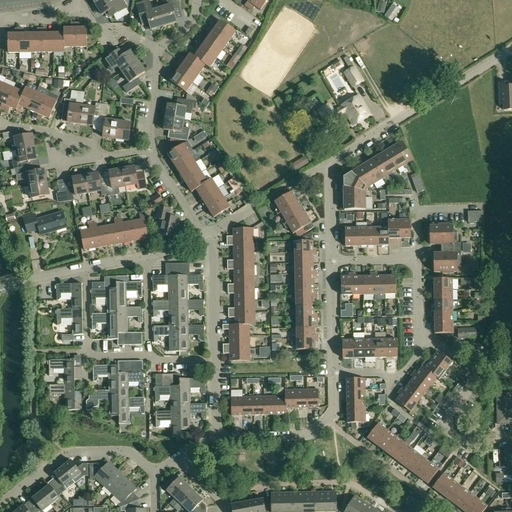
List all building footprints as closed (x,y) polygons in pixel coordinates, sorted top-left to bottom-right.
[(116,0),(115,1),(114,0),(102,0),(95,4),(102,15),(108,12),(111,17),(127,8),(122,0),(116,0)] [(164,0),(166,7),(159,9),(164,26),(177,23),(176,20),(182,18),(176,0),(164,0)] [(245,0),(248,1),(245,5),(248,8),(254,0),(245,0)] [(268,0),(254,0),(248,8),(252,11),(255,7),(261,11),(268,0)] [(163,27),(164,26),(159,9),(152,11),(149,1),(137,4),(143,25),(149,23),(151,30),(158,28),(162,30),(163,27)] [(378,5),(376,11),(383,13),(386,7),(378,5)] [(395,9),(390,6),(384,16),(387,18),(388,17),(389,17),(395,9)] [(212,24),(209,27),(229,42),(236,32),(220,21),(216,27),(212,24)] [(70,28),(64,28),(64,52),(65,52),(64,47),(75,47),(75,22),(70,22),(70,28)] [(80,22),(75,22),(75,47),(87,46),(87,28),(80,28),(80,22)] [(211,34),(207,39),(222,50),(229,42),(209,27),(207,31),(211,34)] [(37,34),(31,34),(31,52),(42,52),(42,28),(37,28),(37,34)] [(46,28),(42,28),(42,52),(53,52),(53,34),(46,34),(46,28)] [(60,34),(53,34),(53,52),(64,52),(64,28),(60,28),(60,34)] [(249,36),(253,31),(250,28),(245,33),(249,36)] [(8,52),(20,52),(20,29),(15,29),(15,33),(8,34),(8,52)] [(24,29),(20,29),(20,52),(31,52),(31,34),(24,34),(24,29)] [(200,41),(197,46),(216,59),(222,50),(207,39),(204,44),(200,41)] [(198,51),(194,57),(205,65),(205,66),(209,68),(216,59),(197,46),(195,49),(198,51)] [(117,67),(118,66),(122,72),(137,62),(130,51),(122,56),(119,50),(104,60),(111,71),(117,67)] [(232,58),(238,62),(241,57),(236,53),(232,58)] [(182,57),(180,61),(199,74),(205,66),(205,65),(194,57),(191,54),(186,60),(182,57)] [(340,60),(331,65),(335,73),(345,67),(340,60)] [(192,84),(199,74),(180,61),(177,64),(181,67),(177,73),(192,84)] [(230,61),(226,66),(232,70),(235,65),(230,61)] [(142,83),(138,77),(145,72),(137,62),(122,72),(129,83),(123,88),(127,94),(142,83)] [(352,88),(362,82),(363,82),(354,66),(343,73),(352,88)] [(96,75),(89,69),(85,72),(92,79),(96,75)] [(186,93),(192,84),(177,73),(173,78),(169,75),(166,79),(186,93)] [(340,94),(350,91),(345,77),(336,80),(340,94)] [(63,89),(63,86),(63,81),(54,80),(53,88),(63,89)] [(0,107),(0,108),(4,110),(14,88),(4,83),(0,91),(0,103),(2,104),(0,107)] [(499,83),(500,105),(504,105),(504,110),(511,109),(511,85),(507,86),(507,83),(499,83)] [(10,107),(16,110),(26,87),(24,92),(14,88),(4,110),(8,112),(10,107)] [(18,105),(28,110),(36,92),(26,87),(16,110),(18,105)] [(33,117),(36,119),(46,96),(36,92),(28,110),(35,112),(33,117)] [(57,101),(46,96),(36,119),(41,121),(43,116),(49,119),(57,101)] [(344,113),(352,126),(370,115),(358,96),(334,110),(330,102),(317,110),(326,124),(337,118),(337,117),(344,113)] [(63,112),(69,112),(67,122),(80,124),(83,106),(76,106),(76,100),(70,99),(70,100),(65,100),(63,112)] [(178,99),(176,106),(168,105),(166,117),(184,120),(185,113),(191,114),(192,108),(195,109),(196,102),(178,99)] [(201,103),(207,107),(210,103),(204,99),(201,103)] [(93,126),(94,116),(100,117),(102,104),(96,104),(95,108),(83,106),(80,124),(93,126)] [(189,116),(187,122),(195,124),(197,118),(189,116)] [(189,134),(182,133),(184,120),(166,117),(163,130),(169,131),(168,138),(187,141),(189,134)] [(103,138),(116,139),(118,122),(105,120),(103,138)] [(131,123),(118,122),(116,139),(129,141),(131,123)] [(14,138),(16,150),(34,147),(32,134),(22,135),(21,130),(9,132),(10,138),(14,138)] [(402,142),(392,148),(403,166),(402,165),(412,159),(402,142)] [(167,154),(168,155),(173,164),(189,154),(183,144),(167,154)] [(13,164),(14,164),(15,169),(30,166),(29,161),(37,160),(34,147),(16,150),(18,157),(12,158),(13,164)] [(392,173),(403,166),(392,148),(371,161),(382,179),(382,178),(391,172),(392,173)] [(173,164),(179,173),(195,163),(189,154),(173,164)] [(292,164),(296,171),(302,167),(298,160),(292,164)] [(344,210),(365,210),(365,192),(367,188),(382,179),(371,161),(345,176),(344,180),(344,210)] [(179,173),(185,183),(201,173),(195,163),(179,173)] [(16,175),(20,174),(21,180),(28,179),(29,185),(47,182),(44,169),(30,172),(30,166),(15,169),(16,175)] [(134,167),(122,170),(125,187),(137,185),(138,190),(147,188),(143,170),(135,172),(134,167)] [(109,172),(111,182),(105,183),(107,194),(118,193),(118,189),(125,187),(122,170),(109,172)] [(191,192),(196,190),(212,180),(212,179),(207,182),(201,173),(185,183),(191,192)] [(98,174),(85,176),(88,194),(101,191),(101,195),(107,194),(105,183),(100,184),(98,174)] [(73,196),(75,196),(88,194),(85,176),(72,178),(74,188),(72,189),(72,188),(66,189),(68,201),(74,201),(73,196)] [(417,193),(424,190),(419,176),(412,179),(417,193)] [(196,190),(202,199),(218,189),(212,180),(196,190)] [(49,195),(47,182),(29,185),(31,198),(49,195)] [(272,197),(275,202),(274,202),(293,234),(295,234),(298,238),(314,228),(293,192),(292,192),(290,187),(272,197)] [(58,203),(68,201),(66,189),(60,190),(60,191),(58,192),(58,194),(56,194),(58,203)] [(202,199),(208,208),(224,198),(218,189),(202,199)] [(163,201),(159,195),(148,202),(152,208),(163,201)] [(230,208),(224,198),(208,208),(214,218),(230,208)] [(99,206),(101,214),(111,212),(109,204),(99,206)] [(178,219),(169,217),(171,209),(158,206),(155,219),(163,220),(159,235),(174,238),(178,219)] [(82,209),(83,217),(92,215),(90,208),(82,209)] [(35,214),(23,217),(28,232),(39,229),(41,235),(67,227),(62,212),(36,220),(35,214)] [(483,222),(483,212),(468,212),(468,223),(483,222)] [(7,222),(16,219),(14,214),(5,216),(7,222)] [(148,238),(144,215),(139,216),(140,220),(132,222),(135,241),(148,238)] [(121,219),(118,220),(122,243),(135,241),(132,222),(123,223),(122,219),(121,219)] [(115,225),(106,226),(110,245),(122,243),(118,220),(114,220),(115,225)] [(388,221),(388,222),(388,228),(388,239),(389,239),(389,246),(389,238),(399,238),(399,220),(388,221)] [(410,220),(399,220),(399,238),(410,238),(410,220)] [(372,228),(372,221),(366,222),(367,228),(367,246),(378,246),(377,228),(372,228)] [(96,223),(93,224),(97,248),(110,245),(106,226),(97,228),(96,223)] [(84,250),(97,248),(93,224),(92,224),(89,225),(89,229),(80,231),(84,250)] [(430,230),(428,230),(428,242),(430,242),(430,245),(441,245),(441,254),(433,254),(434,257),(432,257),(432,258),(432,269),(434,269),(434,272),(442,272),(442,274),(454,274),(454,272),(457,272),(457,267),(461,267),(461,257),(461,254),(461,244),(457,244),(457,241),(457,231),(453,231),(453,226),(450,226),(450,225),(438,225),(438,227),(429,227),(430,230)] [(253,228),(248,229),(233,229),(233,237),(227,237),(227,241),(253,241),(253,228)] [(345,247),(356,246),(356,228),(345,228),(345,247)] [(367,228),(356,228),(356,246),(367,246),(367,228)] [(388,228),(377,228),(378,246),(389,246),(389,239),(388,239),(388,228)] [(233,246),(233,253),(254,253),(253,241),(227,241),(227,246),(233,246)] [(294,242),(295,253),(316,252),(316,249),(313,249),(313,241),(294,242)] [(270,253),(278,253),(278,246),(275,246),(275,242),(270,242),(270,247),(270,253)] [(295,253),(295,264),(313,263),(313,256),(316,256),(316,252),(295,253)] [(227,261),(227,265),(254,265),(254,253),(233,253),(234,261),(227,261)] [(295,264),(295,274),(316,274),(316,270),(313,270),(313,263),(295,264)] [(234,270),(234,277),(254,277),(254,265),(227,265),(227,270),(234,270)] [(168,301),(178,301),(178,270),(165,270),(166,276),(152,276),(153,292),(155,292),(157,290),(157,286),(168,285),(168,301)] [(203,275),(190,275),(189,270),(178,270),(178,301),(188,301),(187,285),(199,285),(199,289),(201,291),(203,291),(203,275)] [(396,294),(395,273),(392,273),(392,276),(384,276),(385,294),(396,294)] [(295,274),(295,285),(313,285),(313,278),(316,277),(316,274),(295,274)] [(342,295),(353,295),(352,274),(348,274),(348,277),(341,277),(342,295)] [(356,274),(352,274),(353,295),(363,295),(363,276),(356,277),(356,274)] [(370,276),(363,276),(363,295),(374,295),(374,274),(370,274),(370,276)] [(377,274),(374,274),(374,295),(385,294),(384,276),(377,276),(377,274)] [(104,277),(104,283),(104,289),(91,289),(92,305),(94,305),(96,303),(96,299),(107,298),(107,314),(117,314),(117,308),(116,277),(104,277)] [(128,282),(128,277),(116,277),(117,308),(127,308),(126,292),(138,292),(138,296),(140,298),(142,298),(141,282),(128,282)] [(228,285),(228,289),(254,289),(254,277),(234,277),(234,285),(228,285)] [(452,279),(434,279),(434,290),(452,290),(452,279)] [(482,289),(482,279),(473,279),(475,283),(475,290),(482,289)] [(73,310),(72,310),(83,310),(82,284),(56,285),(57,300),(59,300),(61,298),(61,294),(72,294),(73,310)] [(295,285),(295,296),(317,296),(317,292),(313,292),(313,285),(295,285)] [(234,294),(235,301),(254,301),(254,289),(228,289),(228,294),(234,294)] [(434,290),(434,301),(453,301),(452,290),(434,290)] [(295,296),(296,307),(314,306),(314,299),(317,299),(317,296),(295,296)] [(203,300),(188,301),(178,301),(179,326),(188,326),(188,310),(199,310),(199,314),(201,316),(203,316),(203,300)] [(169,326),(179,326),(178,301),(168,301),(153,302),(153,317),(156,317),(158,315),(158,311),(169,311),(169,326)] [(228,309),(228,313),(255,313),(254,301),(235,301),(235,309),(228,309)] [(434,301),(434,312),(453,312),(453,301),(434,301)] [(296,307),(296,318),(317,317),(317,314),(314,314),(314,306),(296,307)] [(142,307),(127,308),(117,308),(117,314),(118,333),(124,333),(127,333),(127,317),(138,317),(138,321),(140,323),(142,323),(142,307)] [(74,341),(74,335),(83,335),(83,310),(72,310),(57,310),(58,325),(60,325),(62,324),(61,319),(73,319),(73,335),(62,335),(62,341),(74,341)] [(434,312),(435,323),(453,323),(453,312),(434,312)] [(223,325),(255,325),(255,313),(228,313),(228,318),(235,318),(235,325),(223,325)] [(108,340),(118,340),(118,333),(117,314),(107,314),(92,315),(92,330),(95,330),(97,328),(97,324),(108,324),(108,340)] [(296,318),(296,328),(314,328),(314,321),(317,321),(317,317),(296,318)] [(453,334),(453,323),(435,323),(435,334),(453,334)] [(229,330),(229,337),(249,337),(249,325),(255,325),(223,325),(223,330),(229,330)] [(169,352),(178,352),(179,352),(179,326),(169,326),(154,327),(154,342),(156,342),(158,341),(158,336),(169,336),(169,352)] [(179,352),(187,351),(189,351),(189,335),(200,335),(200,340),(202,341),(204,341),(204,326),(188,326),(179,326),(179,352)] [(296,328),(296,339),(318,339),(317,335),(314,335),(314,328),(296,328)] [(458,329),(458,339),(468,339),(476,338),(476,329),(458,329)] [(223,345),(223,349),(249,349),(249,337),(229,337),(229,345),(223,345)] [(296,350),(315,350),(315,342),(318,342),(318,339),(296,339),(296,350)] [(364,340),(353,341),(354,358),(364,358),(364,340)] [(375,340),(364,340),(364,358),(375,358),(375,340)] [(386,340),(375,340),(375,358),(386,358),(386,340)] [(397,357),(397,340),(386,340),(386,358),(397,357)] [(343,359),(354,358),(353,341),(342,341),(343,359)] [(230,362),(250,361),(249,349),(223,349),(223,354),(230,354),(230,362)] [(431,355),(428,359),(445,372),(452,363),(438,351),(433,357),(431,355)] [(422,366),(422,367),(439,380),(445,372),(428,359),(426,361),(429,363),(425,368),(422,366)] [(81,368),(74,368),(74,360),(49,360),(49,376),(51,376),(53,374),(53,370),(65,370),(65,385),(75,385),(75,380),(82,380),(81,368)] [(109,391),(119,391),(118,374),(118,366),(93,366),(93,382),(96,382),(98,380),(98,376),(109,375),(109,391)] [(439,380),(422,367),(418,373),(415,371),(413,374),(430,387),(436,378),(439,380)] [(456,380),(460,383),(465,387),(466,385),(467,384),(467,382),(467,381),(467,380),(468,379),(467,378),(467,377),(467,376),(467,375),(467,374),(463,371),(456,380)] [(131,373),(125,373),(118,374),(119,391),(119,399),(129,399),(128,383),(139,382),(139,387),(141,389),(144,389),(143,373),(137,373),(131,373)] [(413,379),(409,384),(423,395),(430,387),(413,374),(411,377),(413,379)] [(205,379),(180,379),(180,386),(180,405),(190,405),(190,404),(190,388),(201,388),(201,393),(203,395),(205,395),(205,379)] [(347,379),(347,380),(347,391),(365,390),(365,379),(347,379)] [(460,393),(465,387),(460,383),(455,389),(460,393)] [(402,388),(400,391),(417,404),(423,395),(409,384),(405,390),(402,388)] [(50,385),(50,387),(50,401),(52,401),(54,399),(54,395),(65,395),(65,411),(82,410),(81,399),(75,399),(75,385),(65,385),(50,385)] [(171,411),(171,412),(180,412),(180,405),(180,386),(174,386),(168,386),(162,386),(156,387),(155,387),(155,402),(157,402),(159,400),(159,396),(170,396),(171,411)] [(318,390),(307,391),(307,408),(319,408),(318,390)] [(347,391),(347,401),(365,401),(365,390),(347,391)] [(91,411),(94,407),(96,407),(98,405),(98,401),(109,400),(109,417),(119,416),(119,424),(119,417),(119,399),(119,391),(109,391),(93,391),(94,395),(89,395),(89,399),(86,401),(86,411),(91,411)] [(285,397),(275,397),(275,415),(286,415),(285,391),(285,397)] [(296,391),(285,391),(286,415),(287,415),(287,409),(296,409),(296,391)] [(307,391),(296,391),(296,409),(307,408),(307,391)] [(410,413),(417,404),(400,391),(398,394),(400,396),(396,402),(410,413)] [(498,425),(511,425),(511,394),(498,394),(498,425)] [(275,397),(264,398),(264,415),(275,415),(275,397)] [(144,398),(129,399),(119,399),(119,417),(119,424),(129,424),(129,408),(140,408),(140,412),(142,414),(144,414),(144,398)] [(242,398),(231,398),(231,416),(243,416),(242,398)] [(253,398),(242,398),(243,416),(254,416),(253,398)] [(264,398),(253,398),(254,416),(264,415),(264,398)] [(347,401),(347,412),(365,412),(365,401),(347,401)] [(205,404),(190,404),(190,405),(180,405),(180,412),(181,430),(191,430),(190,414),(201,413),(201,418),(203,420),(206,420),(205,404)] [(391,414),(397,418),(400,414),(394,409),(391,414)] [(181,437),(181,430),(180,412),(171,412),(171,411),(155,412),(156,428),(158,428),(160,426),(160,421),(171,421),(171,437),(181,437)] [(364,428),(364,423),(366,423),(365,412),(347,412),(347,423),(357,423),(358,428),(364,428)] [(400,414),(397,419),(403,424),(407,419),(400,414)] [(367,438),(376,445),(387,430),(378,424),(367,438)] [(376,445),(385,452),(396,437),(387,430),(376,445)] [(428,436),(424,441),(429,445),(433,440),(428,436)] [(385,452),(393,458),(404,444),(396,437),(385,452)] [(409,438),(405,444),(404,444),(393,458),(402,465),(413,450),(408,447),(413,441),(409,438)] [(443,447),(439,453),(447,458),(451,453),(443,447)] [(511,464),(511,447),(501,447),(501,469),(506,469),(506,464),(511,464)] [(402,465),(411,471),(421,457),(413,450),(402,465)] [(411,471),(419,478),(430,463),(421,457),(411,471)] [(462,467),(464,463),(460,460),(457,457),(454,462),(462,467)] [(82,465),(88,465),(88,464),(82,464),(77,468),(71,461),(62,467),(73,480),(81,474),(81,473),(83,472),(82,465)] [(100,464),(88,464),(88,465),(89,465),(90,480),(97,479),(104,486),(118,471),(108,462),(103,468),(100,464)] [(428,485),(439,470),(430,463),(419,478),(428,485)] [(67,490),(64,487),(73,480),(62,467),(54,474),(64,487),(60,490),(62,494),(67,490)] [(104,486),(113,495),(127,480),(118,471),(104,486)] [(444,473),(433,488),(442,495),(454,481),(444,473)] [(496,474),(495,483),(502,483),(502,482),(504,482),(504,473),(496,474)] [(163,486),(167,490),(167,491),(175,498),(187,485),(179,478),(178,479),(174,475),(163,486)] [(81,487),(89,482),(87,478),(78,482),(81,487)] [(118,505),(120,507),(120,508),(126,505),(133,502),(140,499),(133,492),(136,489),(127,480),(113,495),(121,502),(118,505)] [(442,495),(443,496),(451,502),(462,488),(454,481),(442,495)] [(175,498),(182,506),(195,493),(187,485),(175,498)] [(49,486),(41,492),(51,505),(59,498),(58,497),(62,494),(60,490),(56,494),(49,486)] [(451,502),(460,509),(471,495),(462,488),(451,502)] [(42,511),(51,505),(41,492),(32,499),(39,507),(34,510),(35,511),(38,511),(41,510),(42,511)] [(206,511),(206,506),(202,502),(203,501),(195,493),(182,506),(188,511),(206,511)] [(282,494),(282,511),(292,511),(293,493),(282,494)] [(303,511),(303,493),(293,493),(292,511),(303,511)] [(314,511),(314,493),(303,493),(303,511),(314,511)] [(325,511),(325,493),(314,493),(314,511),(325,511)] [(336,511),(336,493),(325,493),(325,511),(336,511)] [(271,494),(271,499),(271,511),(282,511),(282,494),(271,494)] [(470,511),(479,501),(471,495),(460,509),(464,511),(470,511)] [(344,511),(357,511),(364,502),(354,496),(344,511)] [(271,511),(271,499),(264,501),(263,499),(252,501),(254,511),(271,511)] [(254,511),(252,501),(242,503),(243,511),(254,511)] [(483,511),(487,507),(479,501),(470,511),(483,511)] [(357,511),(370,511),(373,508),(364,502),(357,511)] [(232,511),(243,511),(242,503),(231,505),(232,511)]
